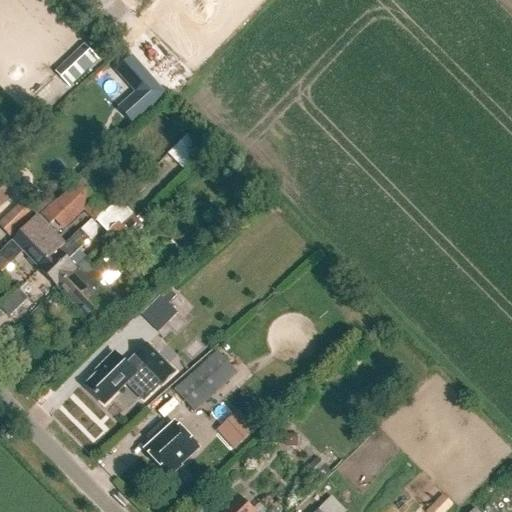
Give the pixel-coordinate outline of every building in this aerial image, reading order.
[(69,71),(64,66),(56,74),(69,89),(99,61),(90,52),(69,71)] [(0,209),(13,198),(0,184),(0,209)] [(107,212),(120,201),(123,198),(112,187),(104,194),(102,192),(95,200),(80,184),(40,220),(14,244),(40,270),(39,271),(40,271),(64,248),(57,241),(85,213),(95,224),(107,212)] [(0,225),(10,236),(33,214),(21,202),(0,222),(0,225)] [(137,219),(135,221),(132,218),(121,227),(118,224),(106,236),(118,248),(142,224),(137,219)] [(57,289),(85,262),(83,265),(76,257),(91,243),(81,232),(64,248),(40,271),(57,289)] [(85,262),(57,289),(58,290),(58,289),(89,321),(112,299),(100,286),(116,270),(106,260),(94,271),(85,262)] [(10,319),(28,301),(19,292),(1,310),(10,319)] [(164,292),(143,312),(161,331),(182,311),(164,292)] [(105,408),(127,386),(144,404),(162,386),(164,388),(176,376),(147,348),(126,368),(114,356),(103,367),(105,370),(86,389),(105,408)] [(198,376),(175,396),(194,418),(217,398),(198,376)] [(197,450),(176,426),(146,453),(164,474),(174,465),(177,468),(197,450)] [(297,448),(297,437),(286,437),(286,444),(290,448),(297,448)] [(251,511),(236,496),(220,511),(251,511)] [(447,511),(453,506),(444,496),(428,511),(447,511)]
